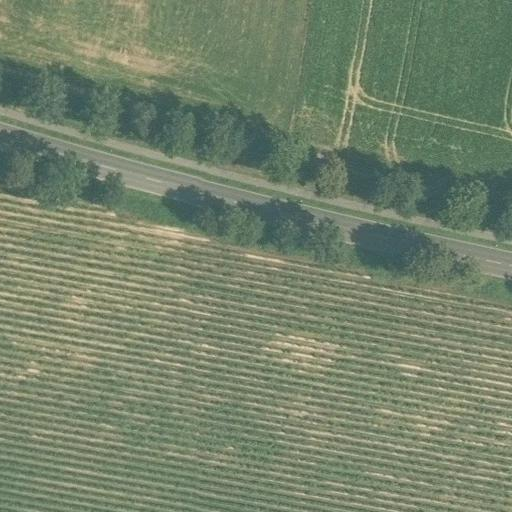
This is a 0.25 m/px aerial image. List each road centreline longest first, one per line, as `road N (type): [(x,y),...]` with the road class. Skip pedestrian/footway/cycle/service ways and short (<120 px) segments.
road 1 (track): [(511,211),(325,169),(0,76)]
road 2 (tertiary): [(511,269),(201,197),(0,140)]
